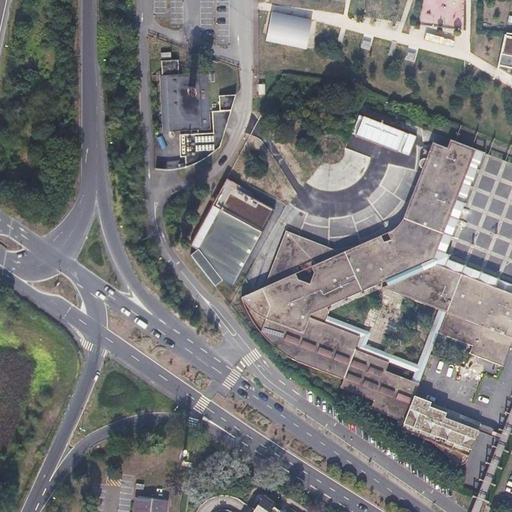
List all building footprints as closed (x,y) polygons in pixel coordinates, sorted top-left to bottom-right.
[(311,16),(271,8),(266,35),(305,44),(311,16)] [(511,35),(505,34),(498,69),(511,76),(511,35)] [(161,76),(161,132),(199,132),(183,137),(184,144),(188,144),(185,152),(188,160),(177,155),(164,155),(164,170),(177,170),(200,162),(198,158),(201,151),(205,150),(205,144),(211,146),(213,152),(213,115),(206,96),(203,96),(203,104),(197,106),(204,109),(195,112),(187,108),(187,75),(178,75),(178,61),(162,61),(162,75),(161,76)] [(247,306),(252,316),(265,336),(267,340),(271,344),(280,352),(287,357),(293,360),(344,380),(341,389),(375,402),(371,410),(407,423),(403,432),(438,445),(444,450),(453,459),(458,466),(459,467),(461,467),(464,466),(465,465),(468,462),(471,455),(484,423),(417,396),(421,385),(441,333),(475,345),(472,354),(506,366),(511,351),(511,283),(446,258),(486,154),(511,163),(511,146),(463,128),(457,143),(453,141),(449,150),(429,142),(420,165),(420,167),(420,169),(422,170),(402,225),(341,253),(287,233),(267,288),(244,299),(247,306)] [(251,199),(254,193),(225,179),(192,248),(195,250),(188,266),(220,281),(221,280),(235,287),(272,209),(251,199)] [(286,511),(262,496),(250,511),(286,511)] [(164,511),(166,503),(134,501),(132,511),(164,511)]
